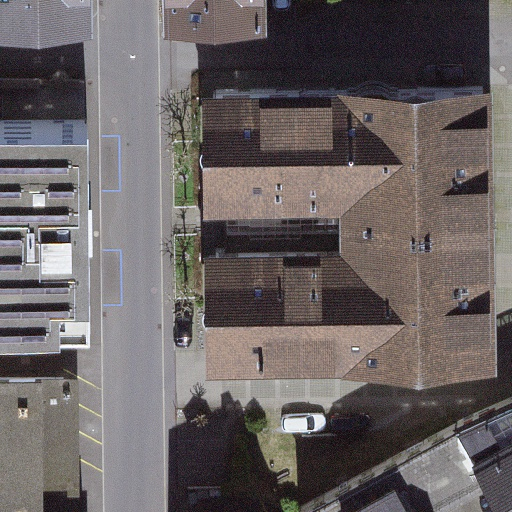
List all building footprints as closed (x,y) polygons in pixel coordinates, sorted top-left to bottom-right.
[(0,0),(0,25),(97,24),(96,0),(0,0)] [(286,0),(180,0),(181,25),(287,24),(286,0)] [(494,369),(492,95),(212,97),(213,212),(343,212),(343,261),(214,262),(215,372),(494,369)] [(96,124),(0,125),(0,351),(99,350),(96,124)] [(58,511),(58,380),(0,379),(0,511),(58,511)] [(511,511),(511,400),(463,428),(487,472),(509,511),(511,511)] [(348,511),(413,511),(426,505),(487,472),(463,428),(339,495),(348,511)] [(413,511),(348,511),(339,495),(308,511),(430,511),(426,505),(413,511)] [(270,511),(265,502),(240,511),(270,511)]
